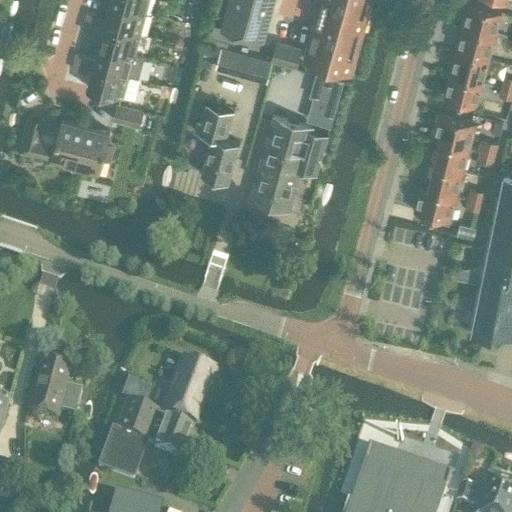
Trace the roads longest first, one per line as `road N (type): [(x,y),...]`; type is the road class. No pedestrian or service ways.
road 1 (residential): [(431,0),(335,351)]
road 2 (residential): [(312,343),(0,239)]
road 3 (unclassified): [(229,511),(312,343)]
road 4 (residential): [(335,351),(511,405)]
road 5 (residential): [(89,102),(53,93),(77,0)]
